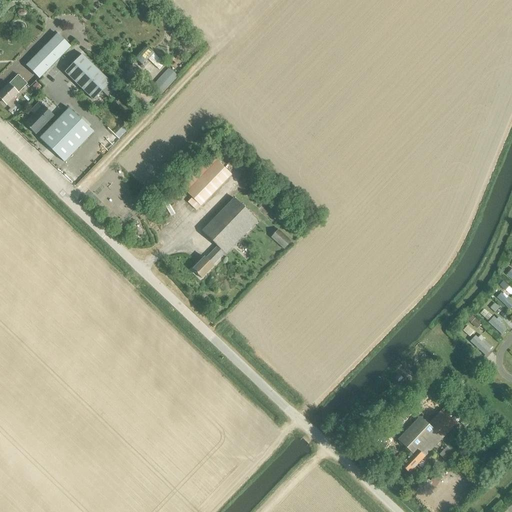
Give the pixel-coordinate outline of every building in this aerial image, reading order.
[(27,67),(38,79),(69,47),(57,35),(27,67)] [(64,73),(93,101),(110,83),(81,55),(64,73)] [(0,93),(0,99),(6,106),(26,85),(17,76),(0,93)] [(33,115),(24,124),(35,135),(53,116),(50,113),(39,102),(30,112),(33,115)] [(69,109),(39,139),(64,163),(93,133),(69,109)] [(188,203),(196,211),(231,175),(209,154),(179,184),(188,193),(187,194),(192,198),(188,203)] [(218,247),(206,259),(204,258),(192,270),(201,279),(213,266),(212,265),(224,253),(225,254),(237,241),(257,221),(234,199),(202,232),(218,247)] [(271,238),(283,250),(291,242),(279,230),(271,238)] [(503,282),(499,287),(505,291),(509,287),(503,282)] [(511,308),(511,304),(500,294),(496,298),(510,311),(511,308)] [(494,303),(490,308),(497,314),(500,311),(501,310),(494,303)] [(511,325),(511,322),(502,313),(496,320),(508,331),(511,325)] [(473,318),(468,323),(476,330),(480,325),(473,318)] [(490,351),(477,339),(472,344),(486,356),(490,351)] [(442,385),(435,391),(439,395),(446,389),(442,385)] [(420,387),(387,418),(396,426),(397,427),(429,397),(420,387)] [(450,408),(446,413),(452,418),(456,414),(459,410),(454,405),(450,408)] [(400,466),(408,474),(456,424),(442,410),(427,425),(419,418),(398,440),(412,454),(400,466)] [(463,420),(461,424),(465,427),(470,421),(466,417),(463,420)] [(390,422),(381,430),(385,434),(394,427),(390,422)] [(483,428),(478,436),(487,442),(492,435),(483,428)] [(439,454),(447,463),(457,454),(449,445),(439,454)] [(427,481),(420,489),(424,492),(428,487),(432,491),(441,480),(436,475),(430,483),(427,481)]
